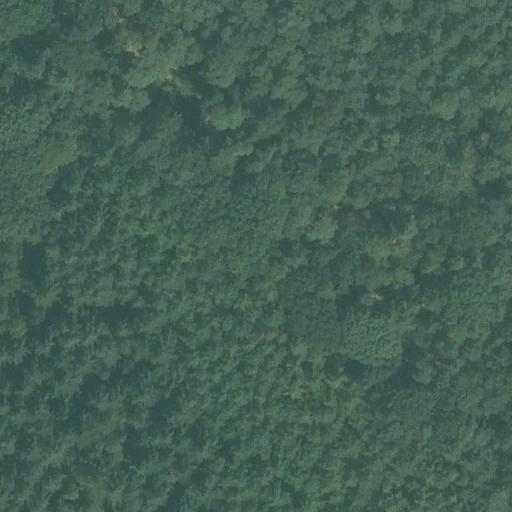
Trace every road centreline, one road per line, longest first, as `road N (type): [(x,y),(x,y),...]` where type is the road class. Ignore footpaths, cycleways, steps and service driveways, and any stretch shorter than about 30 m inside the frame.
road 1 (track): [(0,87),(98,196),(153,292),(218,511)]
road 2 (track): [(511,185),(349,20)]
